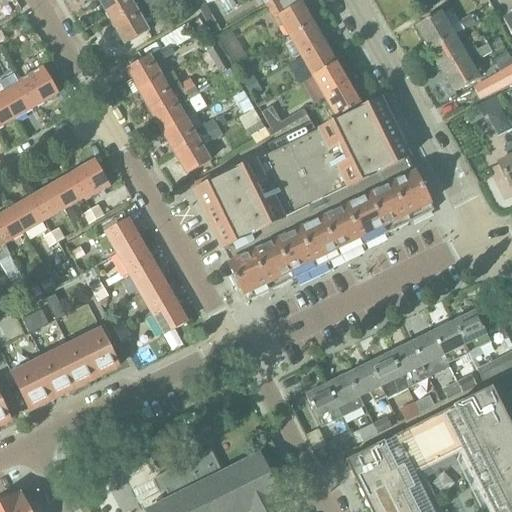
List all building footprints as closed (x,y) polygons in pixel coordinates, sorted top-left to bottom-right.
[(135,8),(130,0),(100,0),(99,1),(111,21),(135,8)] [(156,0),(147,0),(144,2),(148,10),(159,4),(156,0)] [(220,0),(227,11),(236,6),(232,0),(220,0)] [(277,17),(289,37),(313,24),(301,3),(286,12),(280,2),(268,10),(274,20),(277,17)] [(135,8),(111,21),(125,45),(148,31),(135,8)] [(458,23),(449,28),(441,13),(416,27),(429,50),(453,35),(454,36),(461,32),(463,31),(458,23)] [(511,14),(503,20),(511,37),(511,14)] [(211,15),(204,19),(213,35),(220,31),(211,15)] [(470,16),(458,23),(463,31),(463,32),(475,25),(470,16)] [(289,37),(301,58),(325,44),(313,24),(289,37)] [(205,52),(215,46),(212,41),(206,31),(196,37),(205,52)] [(429,50),(441,72),(466,57),(471,55),(466,46),(468,44),(461,32),(454,36),(453,35),(429,50)] [(325,44),(301,58),(292,63),(297,71),(306,66),(313,78),(337,64),(325,44)] [(139,92),(162,78),(156,69),(166,64),(164,60),(174,54),(169,46),(150,58),(126,71),(139,92)] [(476,52),(480,60),(491,53),(487,46),(476,52)] [(219,54),(216,49),(207,54),(210,59),(219,54)] [(478,79),(466,57),(441,72),(453,93),(478,79)] [(313,78),(325,98),(348,84),(337,64),(313,78)] [(511,84),(511,66),(477,86),(484,99),(511,84)] [(43,68),(19,82),(35,108),(58,94),(43,68)] [(162,79),(162,78),(139,92),(151,113),(174,99),(194,88),(189,80),(178,86),(171,74),(162,79)] [(252,75),(241,81),(246,89),(256,83),(252,75)] [(13,89),(1,96),(15,120),(35,108),(19,82),(17,77),(9,82),(13,89)] [(233,78),(219,87),(226,98),(240,89),(233,78)] [(256,83),(246,89),(251,97),(261,91),(256,83)] [(348,84),(325,98),(337,119),(360,105),(348,84)] [(194,88),(174,99),(151,113),(163,133),(186,120),(179,109),(189,103),(188,102),(199,96),(194,88)] [(252,110),(242,93),(232,99),(242,116),(252,110)] [(1,96),(0,96),(0,128),(15,120),(1,96)] [(224,248),(232,263),(253,254),(276,242),(299,231),(322,219),(345,208),(368,197),(392,185),(412,175),(409,169),(411,168),(410,167),(408,168),(405,160),(409,158),(381,101),(316,132),(315,133),(315,132),(310,135),(305,137),(299,140),(294,142),(289,145),(283,148),(278,151),(272,153),(265,157),(257,161),(248,165),(245,159),(237,163),(240,169),(232,173),(223,177),(215,182),(206,186),(197,190),(194,192),(222,250),(224,248)] [(261,113),(270,129),(273,128),(279,124),(280,123),(271,107),(261,113)] [(477,107),(464,114),(471,126),(483,119),(477,107)] [(500,108),(487,116),(497,137),(511,130),(500,108)] [(303,110),(297,114),(301,120),(307,117),(303,110)] [(297,114),(291,117),(295,124),(301,120),(297,114)] [(285,121),(289,127),(295,124),(291,117),(285,121)] [(175,154),(198,141),(186,120),(163,133),(175,154)] [(203,127),(207,135),(218,129),(213,120),(202,126),(203,127)] [(279,124),(282,131),(289,127),(285,121),(280,123),(279,124)] [(260,122),(246,130),(255,145),(268,137),(260,122)] [(273,128),(276,134),(282,131),(279,124),(273,128)] [(306,126),(310,135),(315,132),(311,124),(306,126)] [(306,126),(300,129),(305,137),(310,135),(306,126)] [(270,129),(266,131),(270,138),(276,134),(273,128),(270,129)] [(222,136),(218,129),(207,135),(211,143),(222,136)] [(300,129),(295,131),(299,140),(305,137),(300,129)] [(295,131),(290,134),(294,142),(299,140),(295,131)] [(284,137),(289,145),(294,142),(290,134),(284,137)] [(284,137),(279,139),(283,148),(289,145),(284,137)] [(279,139),(274,142),(278,151),(283,148),(279,139)] [(210,161),(198,141),(175,154),(187,175),(210,161)] [(278,151),(274,142),(268,144),(272,153),(278,151)] [(511,187),(511,143),(505,147),(510,157),(497,163),(510,188),(511,187)] [(262,151),(254,155),(257,161),(265,157),(262,151)] [(248,165),(257,161),(254,155),(245,159),(248,165)] [(71,175),(84,199),(86,201),(110,187),(94,161),(71,175)] [(237,163),(229,167),(232,173),(240,169),(237,163)] [(220,171),(223,177),(232,173),(229,167),(220,171)] [(220,171),(212,176),(215,182),(223,177),(220,171)] [(412,175),(392,185),(410,222),(434,211),(415,174),(412,175)] [(51,187),(64,210),(84,199),(71,175),(51,187)] [(203,180),(206,186),(215,182),(212,176),(203,180)] [(194,184),(197,190),(206,186),(203,180),(194,184)] [(368,197),(387,234),(410,222),(392,185),(368,197)] [(31,198),(45,222),(64,210),(51,187),(31,198)] [(368,197),(345,208),(364,245),(387,234),(368,197)] [(11,210),(25,233),(45,222),(31,198),(11,210)] [(98,206),(91,210),(97,221),(104,216),(98,206)] [(322,219),(341,257),(364,245),(345,208),(322,219)] [(0,216),(0,237),(5,245),(25,233),(11,210),(0,216)] [(90,225),(97,221),(91,210),(84,215),(90,225)] [(322,219),(299,231),(317,268),(341,257),(322,219)] [(105,234),(117,255),(141,241),(128,220),(105,234)] [(50,234),(56,244),(64,239),(58,230),(50,234)] [(276,242),(294,279),(317,268),(299,231),(276,242)] [(48,249),(56,244),(50,234),(42,239),(48,249)] [(0,261),(11,255),(8,251),(5,245),(0,237),(0,261)] [(117,255),(129,275),(152,261),(141,241),(117,255)] [(276,242),(253,254),(271,291),(294,279),(276,242)] [(69,255),(74,263),(84,257),(79,249),(69,255)] [(228,265),(246,303),(271,291),(253,254),(232,263),(228,265)] [(129,275),(140,295),(164,281),(152,261),(129,275)] [(85,283),(97,276),(92,269),(81,275),(85,283)] [(118,275),(105,282),(108,287),(121,280),(118,275)] [(144,319),(152,315),(176,302),(164,281),(140,295),(133,299),(144,319)] [(99,282),(89,288),(93,295),(103,290),(99,282)] [(37,283),(29,287),(34,298),(42,294),(37,283)] [(34,298),(29,287),(21,291),(27,302),(34,298)] [(11,288),(3,293),(11,307),(19,303),(11,288)] [(103,290),(93,295),(97,303),(107,297),(103,290)] [(45,300),(48,307),(58,302),(54,295),(45,300)] [(58,302),(48,307),(52,314),(62,310),(61,308),(58,302)] [(187,322),(176,302),(152,315),(164,336),(187,322)] [(62,310),(52,314),(55,322),(65,317),(64,315),(62,310)] [(41,311),(32,316),(35,323),(45,318),(41,311)] [(454,324),(470,355),(491,345),(476,313),(454,324)] [(32,316),(22,320),(26,327),(35,323),(32,316)] [(35,323),(39,330),(48,325),(45,318),(35,323)] [(122,322),(112,328),(116,336),(126,330),(122,322)] [(26,327),(29,335),(39,330),(35,323),(26,327)] [(454,324),(433,334),(449,366),(470,355),(454,324)] [(98,328),(9,372),(29,412),(118,368),(98,328)] [(126,330),(116,336),(121,343),(131,337),(126,330)] [(433,334),(412,344),(423,367),(434,361),(438,371),(449,366),(433,334)] [(412,344),(391,355),(408,389),(428,379),(422,367),(423,367),(412,344)] [(511,352),(477,370),(483,382),(511,367),(511,352)] [(370,365),(385,396),(386,400),(408,389),(391,355),(370,365)] [(370,365),(349,375),(360,398),(370,393),(374,401),(385,396),(370,365)] [(349,375),(328,386),(344,418),(363,408),(359,398),(360,398),(349,375)] [(476,387),(470,376),(456,383),(461,394),(476,387)] [(456,383),(442,390),(447,401),(461,394),(456,383)] [(322,429),(344,418),(328,386),(306,397),(322,429)] [(511,511),(511,430),(491,389),(346,461),(370,511),(511,511)] [(429,397),(415,404),(420,414),(434,408),(429,397)] [(0,401),(0,426),(10,421),(0,401)] [(420,414),(415,404),(399,412),(404,422),(420,414)] [(387,419),(373,426),(378,435),(392,428),(387,419)] [(364,441),(378,435),(373,426),(360,432),(364,441)] [(351,434),(344,438),(329,444),(335,455),(356,445),(351,434)] [(280,511),(286,509),(259,454),(258,454),(259,456),(240,466),(241,468),(224,477),(211,451),(159,476),(172,502),(166,505),(165,503),(146,511),(280,511)] [(0,511),(28,511),(20,496),(19,497),(18,495),(7,501),(10,506),(0,510),(0,511)]
